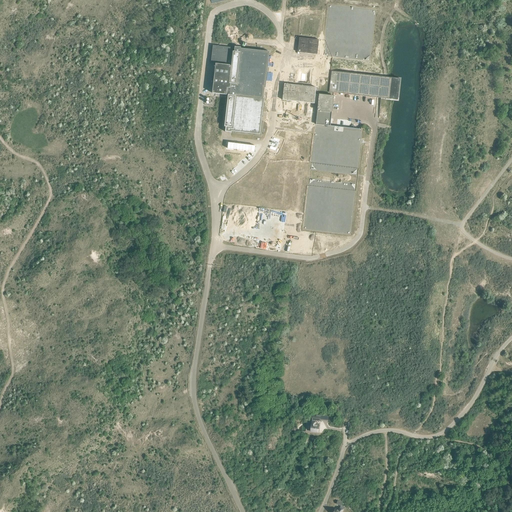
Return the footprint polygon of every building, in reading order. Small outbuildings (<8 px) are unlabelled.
[(319,40),(299,38),(298,43),(297,52),(317,54),(318,46),(319,40)] [(212,46),(210,64),(215,65),(212,93),(228,95),(224,127),(226,127),(225,132),(231,133),(231,131),(260,135),(262,118),(262,115),(264,98),(263,98),(264,88),(265,88),(269,52),(240,49),(241,47),(234,47),(234,52),(231,51),(232,48),(212,46)] [(397,100),(400,78),(331,71),(329,92),(397,100)] [(284,84),(282,100),(295,101),(314,103),(314,105),(317,106),(315,127),(316,127),(334,129),(334,131),(342,132),(342,130),(361,132),(362,125),(360,125),(359,129),(330,126),(333,95),(319,94),(315,94),(316,89),(316,87),(284,84)] [(337,125),(350,126),(351,119),(338,117),(337,125)] [(311,421),(310,432),(318,433),(319,425),(315,424),(316,422),(315,421),(315,420),(320,421),(320,417),(316,416),(315,419),(312,418),(312,421),(311,421)] [(333,511),(342,511),(344,509),(343,509),(344,506),(341,505),(342,503),(337,501),(336,504),(340,506),(340,507),(339,507),(338,510),(335,509),(333,511)]
